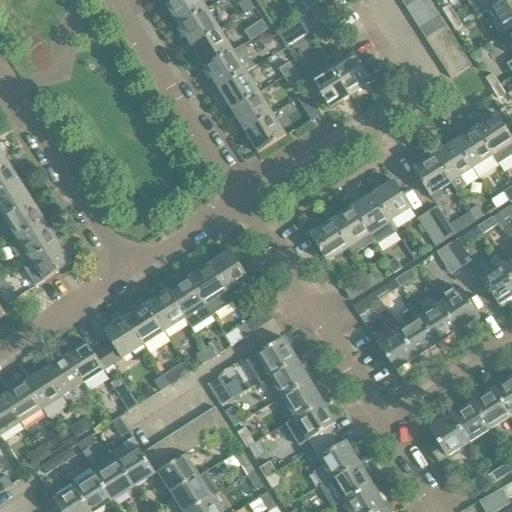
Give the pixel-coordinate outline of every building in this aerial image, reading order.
[(167,0),(170,3),(166,6),(179,27),(207,10),(200,0),(167,0)] [(247,0),(233,0),(239,8),(249,2),(247,0)] [(400,0),(406,9),(420,0),(400,0)] [(413,19),(433,6),(428,0),(420,0),(406,9),(413,19)] [(511,0),(482,0),(471,7),(479,19),(490,12),(503,34),(511,28),(511,0)] [(310,14),(304,5),(295,11),(301,20),(302,19),(310,14)] [(419,29),(439,16),(433,6),(413,19),(419,29)] [(449,6),(442,10),(449,21),(456,17),(449,6)] [(220,30),(207,10),(179,27),(192,48),(220,30)] [(469,14),(461,19),(465,25),(473,20),(469,14)] [(439,16),(419,29),(426,39),(446,26),(439,16)] [(456,31),(463,27),(456,17),(449,21),(456,31)] [(302,19),(301,20),(293,25),(294,26),(278,36),(280,40),(285,47),(301,37),(300,36),(309,30),(302,19)] [(262,21),(244,33),(250,42),(268,30),(262,21)] [(432,49),(452,36),(446,26),(426,39),(432,49)] [(511,28),(503,34),(511,47),(511,62),(508,65),(511,71),(511,28)] [(233,51),(220,30),(192,48),(205,69),(233,51)] [(438,59),(458,46),(452,36),(432,49),(438,59)] [(445,70),(465,57),(458,46),(438,59),(445,70)] [(233,52),(233,51),(205,69),(218,90),(246,72),(246,73),(255,67),(242,47),(233,52)] [(373,82),(355,54),(334,68),(351,96),(373,82)] [(451,79),(471,66),(465,57),(445,70),(451,79)] [(330,110),(351,96),(334,68),(333,68),(328,60),(306,73),(330,110)] [(294,71),(289,64),(279,70),(284,78),(294,71)] [(290,87),(300,80),(294,71),(284,78),(290,87)] [(259,94),(246,73),(246,72),(218,90),(232,112),(259,94)] [(493,75),(486,79),(492,89),(499,85),(493,75)] [(499,100),(506,95),(499,85),(492,89),(499,100)] [(297,100),(311,121),(321,115),(308,93),(297,100)] [(232,112),(245,133),(273,115),(259,94),(232,112)] [(258,154),(286,137),(273,115),(245,133),(258,154)] [(511,156),(511,138),(497,116),(476,129),(494,158),(494,157),(499,165),(511,156)] [(476,129),(455,143),(478,180),(499,166),(499,165),(494,158),(476,129)] [(478,180),(455,143),(434,156),(457,193),(478,180)] [(451,185),(457,193),(434,156),(412,170),(432,201),(439,197),(437,194),(451,185)] [(0,161),(0,190),(18,179),(5,158),(0,161)] [(31,200),(18,179),(0,190),(0,213),(3,218),(31,200)] [(394,181),(372,195),(390,223),(391,223),(412,210),(394,181)] [(390,223),(372,195),(351,209),(369,237),(370,236),(374,242),(376,246),(397,233),(391,223),(390,223)] [(10,229),(16,239),(45,221),(31,200),(3,218),(0,220),(0,221),(6,231),(10,229)] [(450,224),(438,204),(426,212),(444,240),(456,233),(475,221),(470,212),(450,224)] [(503,222),(511,216),(511,205),(499,214),(503,222)] [(483,216),(478,207),(470,212),(475,221),(483,216)] [(351,209),(330,222),(348,250),(353,256),(374,242),(370,236),(369,237),(351,209)] [(417,218),(435,246),(444,240),(426,212),(417,218)] [(483,235),(497,225),(493,218),(478,227),(483,235)] [(22,266),(30,260),(58,242),(45,221),(16,239),(17,240),(9,245),(22,266)] [(309,235),(327,264),(348,250),(330,222),(309,235)] [(472,260),(459,239),(447,246),(460,267),(472,260)] [(22,266),(36,287),(72,264),(58,242),(30,260),(22,266)] [(438,252),(451,273),(460,267),(447,246),(438,252)] [(227,293),(249,280),(231,252),(209,265),(227,293)] [(497,256),(491,260),(490,264),(494,270),(481,279),(498,306),(511,297),(511,281),(502,265),(503,265),(497,256)] [(502,265),(511,281),(511,258),(503,265),(502,265)] [(387,265),(393,275),(402,269),(396,259),(387,265)] [(207,307),(227,293),(209,265),(189,279),(207,307)] [(400,288),(415,278),(410,271),(396,281),(400,288)] [(381,282),(375,272),(366,278),(373,288),(381,282)] [(0,295),(6,305),(15,300),(16,299),(3,278),(0,279),(0,295)] [(345,291),(351,301),(373,288),(366,278),(345,291)] [(189,279),(168,292),(186,320),(192,329),(212,316),(206,307),(207,307),(189,279)] [(389,284),(375,293),(379,301),(394,292),(389,284)] [(480,318),(462,291),(440,305),(457,332),(480,318)] [(168,292),(147,305),(165,333),(186,320),(168,292)] [(353,307),(359,317),(381,303),(379,301),(375,293),(353,307)] [(143,347),(165,333),(147,305),(125,319),(143,347)] [(419,319),(436,346),(457,332),(440,305),(420,318),(419,319)] [(399,331),(396,326),(395,326),(416,359),(436,346),(419,319),(420,318),(414,308),(403,315),(409,325),(399,331)] [(253,333),(274,320),(267,310),(246,323),(253,333)] [(103,350),(114,366),(122,360),(143,347),(125,319),(104,332),(112,344),(103,350)] [(246,323),(238,329),(244,339),(253,333),(246,323)] [(378,345),(395,372),(416,359),(395,326),(375,339),(378,345)] [(284,339),(246,362),(259,383),(297,360),(284,339)] [(205,350),(212,360),(224,352),(218,342),(205,350)] [(87,343),(66,357),(84,384),(105,371),(105,372),(114,366),(103,350),(95,355),(87,343)] [(205,350),(196,356),(202,366),(212,360),(205,350)] [(62,398),(84,384),(66,357),(45,370),(62,398)] [(265,393),(275,387),(282,397),(309,381),(297,360),(259,383),(265,393)] [(169,387),(190,373),(184,363),(163,377),(169,387)] [(45,370),(24,383),(42,411),(62,398),(45,370)] [(163,377),(154,382),(161,392),(169,387),(163,377)] [(233,399),(220,378),(208,385),(221,407),(233,399)] [(511,416),(511,378),(493,390),(510,418),(511,416)] [(120,379),(110,386),(129,413),(139,406),(120,379)] [(322,402),(309,381),(282,397),(295,419),(322,402)] [(20,425),(42,411),(24,383),(3,397),(20,425)] [(510,418),(493,390),(472,404),(489,431),(510,418)] [(0,437),(0,438),(20,425),(3,397),(0,398),(0,437)] [(295,419),(286,425),(299,447),(308,442),(313,450),(333,438),(328,430),(336,425),(322,402),(295,419)] [(489,431),(472,404),(451,417),(468,445),(489,431)] [(228,429),(215,408),(205,415),(218,435),(220,434),(228,429)] [(234,428),(241,423),(232,408),(225,413),(234,428)] [(207,442),(218,435),(205,415),(194,422),(207,442)] [(439,463),(468,445),(451,417),(430,431),(436,441),(428,446),(439,463)] [(94,429),(87,418),(79,424),(85,434),(94,429)] [(120,418),(112,423),(122,438),(129,433),(120,418)] [(197,448),(207,442),(194,422),(184,428),(197,448)] [(79,424),(71,428),(77,439),(85,434),(79,424)] [(187,455),(197,448),(184,428),(174,434),(187,455)] [(228,429),(220,434),(229,448),(237,443),(228,429)] [(247,449),(255,444),(246,429),(238,434),(247,449)] [(165,441),(177,461),(185,456),(187,455),(174,434),(165,441)] [(82,453),(97,444),(92,436),(77,445),(82,453)] [(346,442),(338,447),(333,438),(313,450),(318,459),(323,467),(314,473),(322,486),(331,481),(359,464),(346,442)] [(143,454),(133,439),(125,444),(126,445),(112,453),(117,461),(116,462),(134,489),(156,475),(143,454)] [(167,467),(177,461),(165,441),(154,447),(167,467)] [(43,460),(51,455),(45,445),(37,450),(43,460)] [(154,447),(143,454),(156,475),(158,473),(167,467),(154,447)] [(29,455),(35,465),(43,460),(37,450),(29,455)] [(74,458),(69,451),(57,458),(62,465),(74,458)] [(243,471),(251,466),(242,451),(234,456),(243,471)] [(177,461),(167,467),(158,473),(172,495),(199,478),(199,477),(185,456),(177,461)] [(57,458),(42,468),(47,475),(62,465),(57,458)] [(114,501),(134,489),(116,462),(96,474),(114,501)] [(276,473),(270,463),(259,469),(266,479),(276,473)] [(372,485),(359,464),(331,481),(344,502),(372,485)] [(500,480),(511,472),(511,466),(510,464),(495,473),(500,480)] [(199,477),(199,478),(172,495),(182,511),(190,511),(212,498),(212,499),(220,494),(207,472),(199,477)] [(247,477),(256,492),(264,487),(254,472),(247,477)] [(272,490),(282,483),(276,473),(266,479),(272,490)] [(486,473),(465,486),(471,496),(492,483),(486,473)] [(91,511),(97,511),(114,501),(96,474),(76,487),(91,511)] [(12,486),(6,477),(0,481),(0,484),(4,492),(12,486)] [(507,500),(511,497),(511,483),(501,490),(509,505),(510,505),(507,500)] [(373,511),(384,506),(372,485),(344,502),(350,511),(373,511)] [(91,511),(76,487),(54,501),(58,508),(60,511),(91,511)] [(479,503),(484,511),(497,511),(509,505),(501,490),(479,503)] [(269,511),(270,511),(277,508),(267,493),(260,498),(269,511)] [(220,511),(212,499),(212,498),(190,511),(220,511)]
